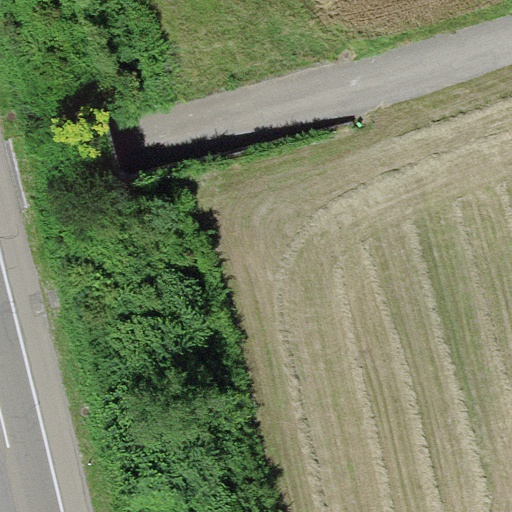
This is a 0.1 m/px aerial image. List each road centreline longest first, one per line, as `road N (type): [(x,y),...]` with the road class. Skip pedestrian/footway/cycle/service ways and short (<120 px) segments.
road 1 (unclassified): [(511,45),(0,181)]
road 2 (motorway): [(29,511),(0,386)]
